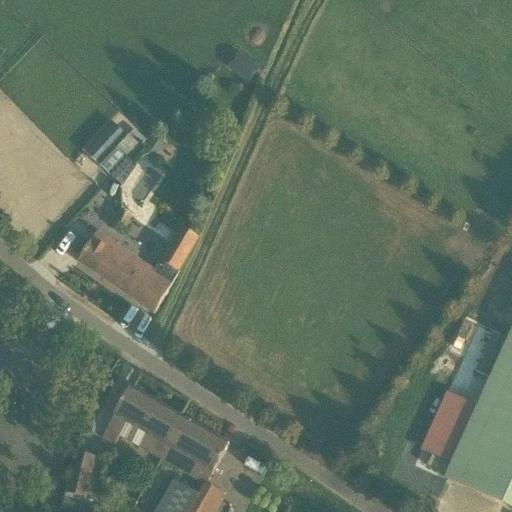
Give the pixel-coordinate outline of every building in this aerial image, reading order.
[(238,54),(227,68),(247,83),(258,69),(238,54)] [(128,137),(124,133),(110,121),(84,151),(111,176),(127,158),(129,160),(146,141),(134,130),(128,137)] [(125,232),(132,219),(119,212),(112,225),(125,232)] [(155,315),(173,284),(200,239),(180,227),(152,276),(135,265),(138,260),(115,245),(112,249),(95,237),(78,262),(155,315)] [(491,335),(473,374),(486,380),(504,341),(491,335)] [(511,511),(511,338),(447,481),(433,474),(421,501),(445,511),(511,511)] [(161,460),(161,459),(167,449),(184,419),(131,388),(114,417),(107,441),(115,445),(119,436),(161,460)] [(462,401),(444,441),(459,447),(476,407),(462,401)] [(184,419),(167,449),(212,475),(229,445),(184,419)] [(77,455),(66,495),(85,500),(95,460),(77,455)] [(175,481),(156,511),(188,511),(198,494),(175,481)] [(198,494),(188,511),(200,511),(213,490),(206,486),(204,484),(198,494)]
